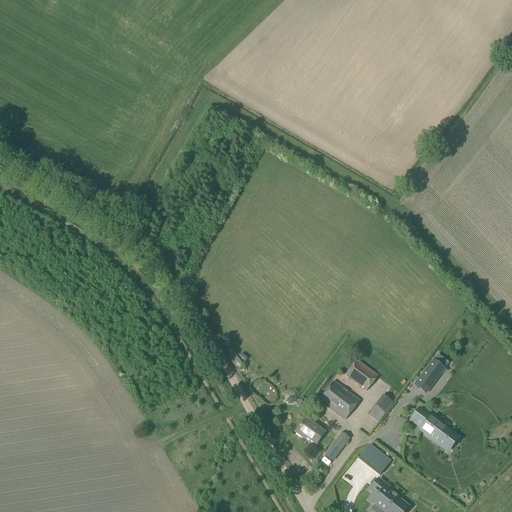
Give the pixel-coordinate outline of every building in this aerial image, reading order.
[(366,392),(377,377),(357,362),(346,376),(366,392)] [(425,395),(433,385),(444,370),(434,363),(422,377),(415,387),(425,395)] [(345,421),(359,402),(334,382),(319,402),(345,421)] [(292,395),(287,400),(291,404),(296,400),(292,395)] [(384,397),(369,416),(379,424),(393,405),(384,397)] [(446,442),(446,443),(447,444),(448,443),(451,445),(452,446),(456,442),(459,439),(420,409),(412,420),(423,428),(421,431),(434,441),(440,445),(443,441),(446,442)] [(316,445),(325,433),(306,419),(296,433),(305,440),(306,438),(316,445)] [(340,453),(350,440),(341,433),(332,447),(340,453)] [(370,446),(359,460),(380,476),(391,463),(370,446)] [(288,470),(292,468),(288,460),(284,462),(288,470)] [(374,506),(381,511),(399,511),(405,505),(396,498),(397,497),(393,494),(392,495),(376,483),(370,491),(375,494),(370,501),(375,505),(374,506)]
